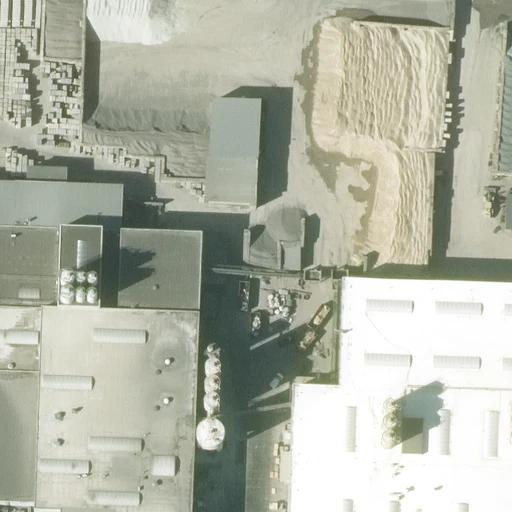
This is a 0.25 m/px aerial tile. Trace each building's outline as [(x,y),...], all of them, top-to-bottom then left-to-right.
[(0,0),(0,29),(22,29),(22,0),(0,0)] [(443,81),(452,1),(444,0),(356,0),(354,24),(331,21),(330,34),(337,30),(345,42),(352,38),(355,44),(369,45),(369,50),(377,63),(366,70),(378,71),(376,90),(368,94),(374,105),(373,121),(382,136),(400,138),(400,144),(434,148),(436,130),(432,124),(440,119),(433,108),(437,105),(438,96),(419,94),(441,81),(443,81)] [(196,98),(194,203),(244,205),(247,99),(196,98)] [(190,511),(199,287),(201,240),(161,238),(162,218),(120,216),(121,198),(64,196),(65,188),(0,186),(0,507),(32,509),(31,511),(190,511)] [(203,240),(201,240),(199,287),(226,288),(228,238),(203,237),(203,240)] [(511,511),(511,293),(343,286),(338,394),(291,392),(286,511),(511,511)] [(202,321),(215,321),(216,297),(203,297),(202,321)]
